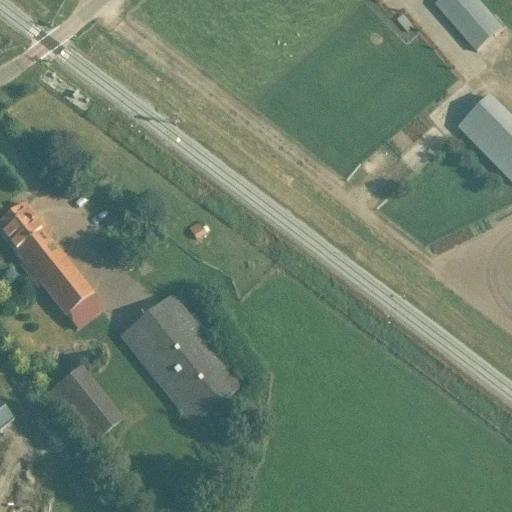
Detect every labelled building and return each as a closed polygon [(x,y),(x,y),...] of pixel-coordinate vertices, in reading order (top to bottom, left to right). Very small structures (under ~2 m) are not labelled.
[(504,31),(491,15),(477,0),(443,0),(435,8),(476,55),(504,31)] [(511,122),(492,101),(464,128),(511,179),(511,122)] [(0,226),(0,236),(8,246),(25,267),(21,270),(39,292),(41,290),(66,321),(67,320),(77,333),(103,312),(93,300),(94,299),(51,246),(55,243),(38,222),(25,206),(0,226)] [(119,341),(192,432),(245,389),(173,298),(119,341)] [(109,438),(130,422),(86,369),(66,386),(109,438)] [(0,433),(13,423),(0,406),(0,433)]
